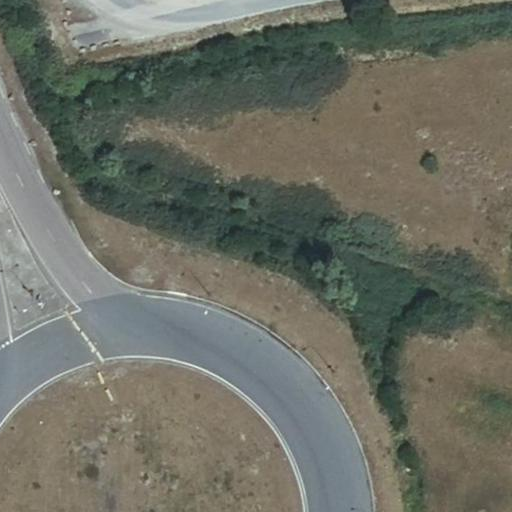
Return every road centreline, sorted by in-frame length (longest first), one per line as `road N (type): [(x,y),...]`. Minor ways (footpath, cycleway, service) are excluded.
road 1 (unclassified): [(337,511),(322,446),(262,369),(208,338),(122,325)]
road 2 (unclassified): [(122,325),(62,255),(0,138)]
road 3 (unclassified): [(122,325),(56,344),(0,378)]
